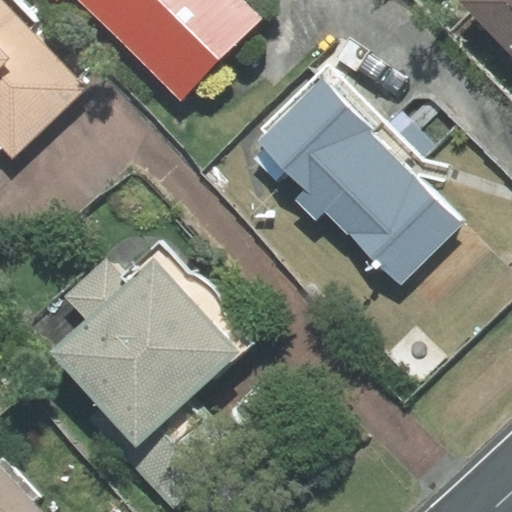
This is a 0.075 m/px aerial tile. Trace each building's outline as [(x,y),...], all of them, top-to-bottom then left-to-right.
[(0,0),(0,179),(0,178),(0,163),(13,151),(21,159),(101,85),(21,0),(0,0)] [(275,15),(260,0),(73,0),(74,0),(97,0),(191,97),(275,15)] [(511,33),(511,0),(490,0),(484,6),(511,33)] [(322,186),(309,198),(328,219),(341,206),(415,285),(482,223),(429,167),(411,184),(376,147),(394,129),(337,68),(270,130),(274,135),(258,150),(288,182),(304,167),(322,186)] [(179,507),(223,465),(205,446),(184,466),(165,446),(270,346),(181,252),(140,291),(130,281),(94,314),(100,320),(69,350),(119,403),(99,422),(179,507)] [(55,511),(47,502),(54,496),(19,455),(11,461),(0,447),(0,511),(55,511)]
